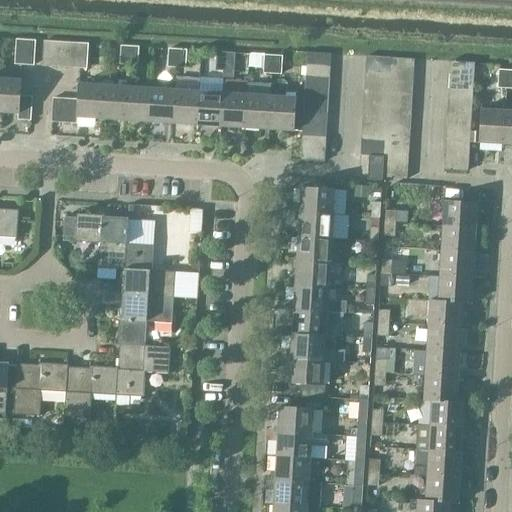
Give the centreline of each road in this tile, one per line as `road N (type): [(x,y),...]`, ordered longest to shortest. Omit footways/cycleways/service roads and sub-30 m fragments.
road 1 (residential): [(227,511),(245,211),(238,184),(218,175),(48,163)]
road 2 (residential): [(497,511),(511,222)]
road 3 (residential): [(42,283),(3,283),(1,344),(83,346),(85,286)]
road 4 (residential): [(48,163),(42,283)]
